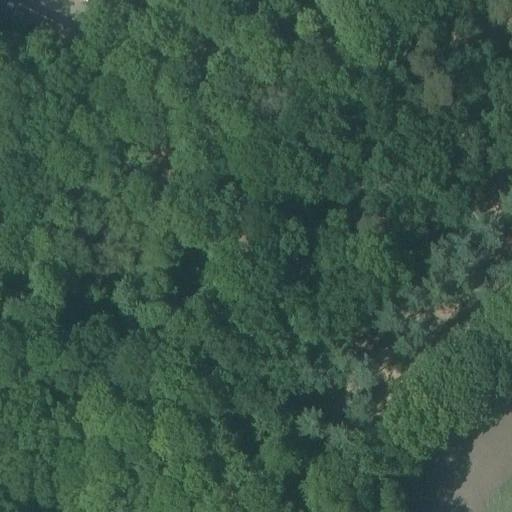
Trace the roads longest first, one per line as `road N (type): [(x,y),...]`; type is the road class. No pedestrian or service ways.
road 1 (track): [(388,0),(65,511)]
road 2 (track): [(169,348),(163,225),(130,114),(200,0)]
